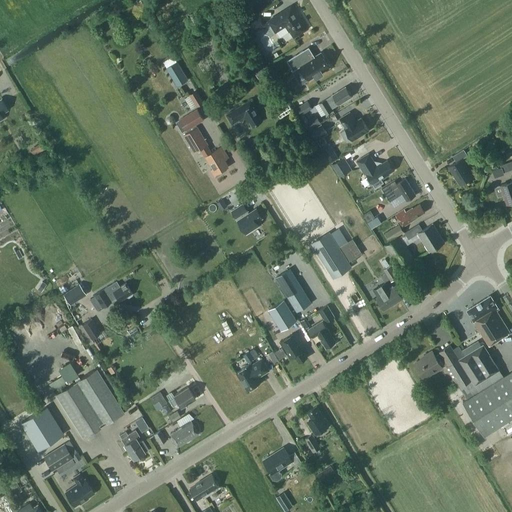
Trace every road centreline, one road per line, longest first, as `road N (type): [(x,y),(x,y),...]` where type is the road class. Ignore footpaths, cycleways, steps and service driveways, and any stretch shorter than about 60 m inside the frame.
road 1 (tertiary): [(104,511),(412,320),(480,257)]
road 2 (unclassified): [(480,257),(317,0)]
